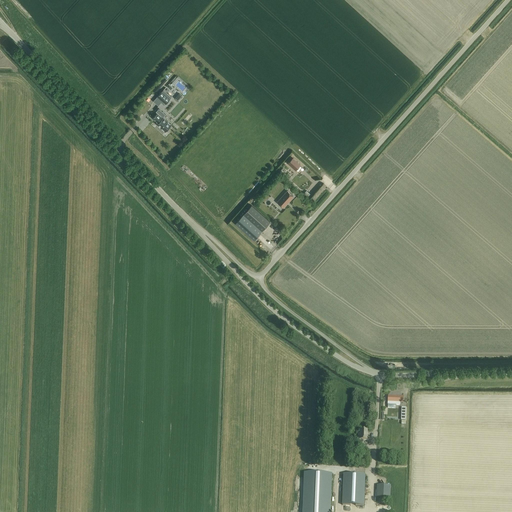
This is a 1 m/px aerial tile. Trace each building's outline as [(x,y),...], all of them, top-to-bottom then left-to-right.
[(170,82),(165,87),(171,91),(175,87),(170,82)] [(170,99),(162,91),(157,96),(166,104),(170,99)] [(157,113),(152,118),(153,118),(158,123),(157,124),(165,132),(171,124),(163,117),(166,114),(159,108),(156,111),(157,113)] [(296,170),(300,165),(293,158),(288,163),(296,170)] [(284,207),(293,196),(287,191),(277,202),(284,207)] [(235,223),(254,240),(270,222),(252,205),(235,223)] [(403,403),(403,397),(388,396),(388,405),(400,405),(400,403),(403,403)] [(359,441),(358,445),(360,445),(360,443),(363,444),(363,441),(367,441),(367,431),(361,431),(360,434),(358,434),(358,441),(359,441)] [(304,473),(302,511),(330,511),(332,474),(304,473)] [(342,505),(343,505),(364,506),(365,475),(344,474),(342,505)] [(377,485),(376,497),(390,498),(391,486),(377,485)]
